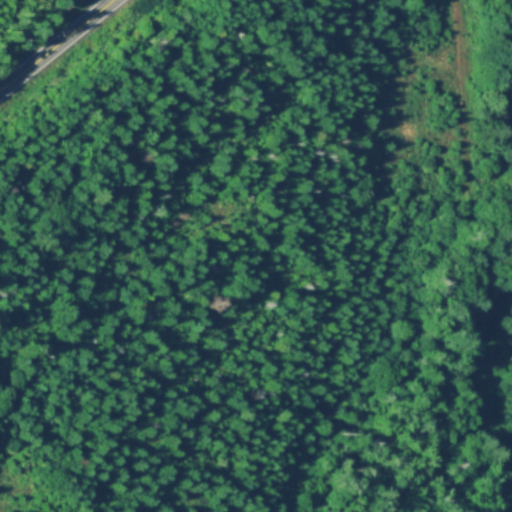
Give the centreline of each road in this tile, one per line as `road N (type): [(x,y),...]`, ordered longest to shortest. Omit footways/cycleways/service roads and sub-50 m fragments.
road 1 (track): [(494,511),(454,0)]
road 2 (secondary): [(0,88),(110,0)]
